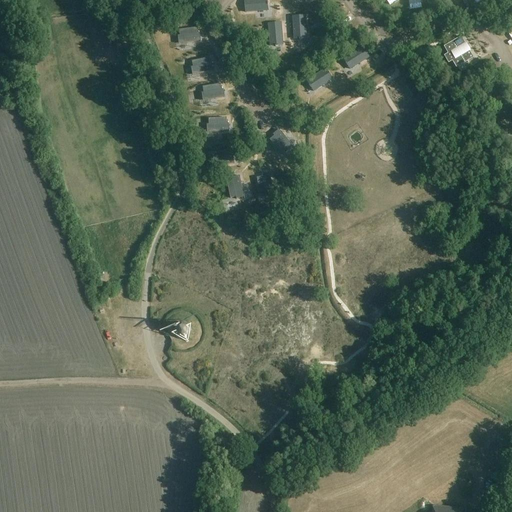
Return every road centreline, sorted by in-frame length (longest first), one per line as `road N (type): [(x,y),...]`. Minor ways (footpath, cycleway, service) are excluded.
road 1 (unclassified): [(275,511),(263,474),(236,433),(157,368),(145,291)]
road 2 (track): [(0,390),(165,379)]
